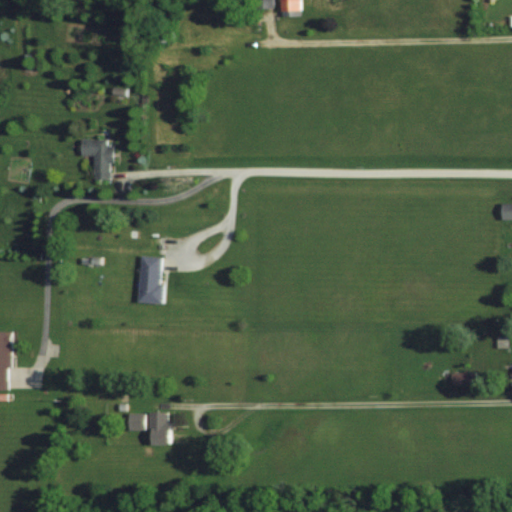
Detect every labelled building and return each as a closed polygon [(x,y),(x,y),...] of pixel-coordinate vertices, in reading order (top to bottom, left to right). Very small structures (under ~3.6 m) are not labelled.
[(304,0),(284,0),(284,15),(304,15),(304,0)] [(117,141),(97,141),(97,153),(99,153),(99,178),(117,178),(117,141)] [(0,331),(0,388),(15,389),(16,332),(0,331)] [(479,371),(454,371),(454,385),(479,385),(479,371)] [(177,442),(176,410),(132,411),(133,429),(155,429),(155,443),(177,442)]
